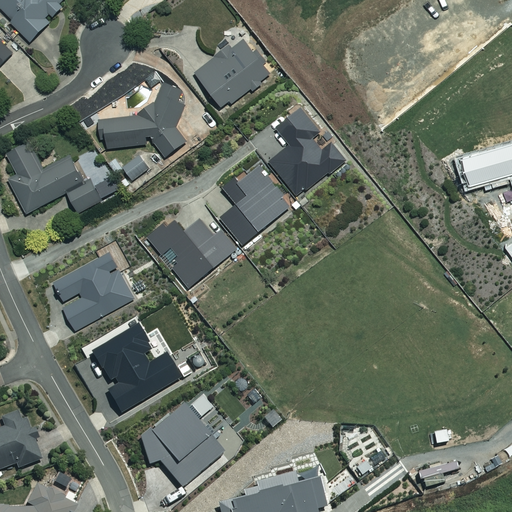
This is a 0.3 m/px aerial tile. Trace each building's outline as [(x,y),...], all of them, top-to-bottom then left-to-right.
[(0,0),(0,7),(13,20),(11,22),(31,42),(49,23),(45,19),(50,13),(54,16),(63,7),(58,3),(61,0),(0,0)] [(259,50),(255,53),(243,37),(196,73),(222,108),(230,102),(232,104),(272,74),(264,65),(268,62),(259,50)] [(0,64),(13,52),(0,38),(0,64)] [(176,127),(186,106),(179,103),(184,92),(165,83),(156,101),(136,117),(98,121),(100,141),(107,141),(108,150),(146,146),(145,136),(148,136),(165,160),(188,143),(176,127)] [(269,163),(296,197),(306,190),(307,191),(329,173),(330,175),(347,161),(332,143),(323,150),(313,139),(322,132),(302,108),(276,128),(290,146),(269,163)] [(42,171),(27,144),(7,155),(17,173),(8,177),(27,214),(68,193),(78,213),(103,201),(92,180),(85,183),(71,156),(42,171)] [(149,169),(140,156),(124,169),(134,181),(149,169)] [(237,206),(221,219),(243,246),(291,208),(283,198),(285,196),(261,166),(240,183),(236,178),(223,188),(237,206)] [(173,269),(189,289),(238,250),(223,231),(215,237),(201,219),(185,232),(177,222),(168,229),(165,225),(148,239),(163,256),(172,249),(179,258),(175,261),(178,265),(173,269)] [(63,309),(75,332),(135,300),(119,270),(111,275),(109,272),(118,268),(110,253),(53,283),(64,303),(80,294),(83,298),(63,309)] [(107,392),(121,415),(181,379),(166,354),(149,364),(144,356),(152,352),(148,345),(149,344),(138,325),(91,354),(101,371),(102,370),(110,383),(115,380),(118,385),(107,392)] [(182,490),(224,455),(213,442),(220,436),(217,433),(211,439),(197,422),(212,409),(203,398),(187,410),(184,406),(152,432),(150,430),(140,439),(149,466),(159,464),(182,490)] [(21,421),(17,411),(0,418),(4,427),(0,428),(0,471),(16,465),(18,470),(42,460),(35,441),(39,439),(34,429),(31,431),(26,419),(21,421)] [(264,419),(272,429),(281,422),(274,412),(264,419)] [(318,511),(327,510),(323,497),(326,496),(321,478),(298,485),(296,474),(257,484),(258,489),(243,493),(245,499),(217,506),(219,511),(318,511)] [(72,511),(77,504),(38,484),(27,506),(0,506),(0,511),(72,511)]
